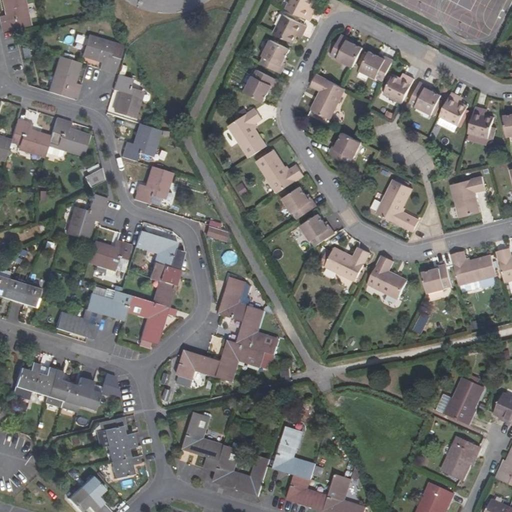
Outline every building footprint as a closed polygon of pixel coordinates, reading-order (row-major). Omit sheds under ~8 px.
[(0,20),(2,33),(16,29),(29,26),(23,0),(3,0),(7,15),(0,16),(0,20)] [(289,0),(285,9),(310,21),(313,15),(308,12),(311,7),(314,0),(289,0)] [(273,33),(293,43),(297,35),(299,31),(304,33),(307,27),(283,14),(273,33)] [(353,67),(363,48),(354,43),(347,39),(348,37),(342,34),(331,55),(338,58),(338,59),(353,67)] [(100,69),(115,74),(119,60),(123,48),(114,45),(88,37),(82,55),(102,61),(100,69)] [(260,64),(281,74),(284,67),(282,65),(285,59),(290,50),(271,40),(262,56),(263,57),(260,64)] [(30,57),(29,49),(22,48),(24,58),(30,57)] [(376,78),(383,81),(393,60),(387,57),(386,59),(379,56),(370,51),(360,70),(376,79),(376,78)] [(81,85),(73,82),(79,63),(61,57),(50,92),(77,100),(81,85)] [(244,92),(264,102),(268,92),(272,86),(274,87),(278,81),(257,70),(253,76),(252,75),(244,92)] [(343,87),(317,74),(311,86),(320,91),(311,109),(330,119),(346,89),(343,87)] [(402,103),(414,79),(408,76),(405,80),(401,78),(393,74),(384,94),(402,103)] [(118,75),(113,90),(122,93),(115,112),(134,119),(142,92),(130,88),(132,79),(118,75)] [(426,87),(427,84),(420,81),(410,102),(416,106),(432,115),(442,95),(433,90),(426,87)] [(460,102),(456,99),(458,95),(452,91),(436,122),(454,131),(462,119),(468,107),(468,106),(460,102)] [(487,115),(482,113),(483,108),(475,106),(468,133),(488,139),(492,126),(495,117),(487,115)] [(249,158),(267,146),(256,129),(254,125),(256,124),(262,119),(255,108),(228,126),(249,158)] [(511,113),(503,115),(507,137),(511,135),(511,113)] [(71,123),(57,118),(51,138),(49,144),(64,149),(83,154),(89,137),(69,131),(71,123)] [(19,146),(18,148),(45,157),(46,152),(49,144),(51,138),(31,132),(33,124),(18,119),(11,141),(10,143),(19,146)] [(140,153),(151,157),(160,130),(141,124),(135,144),(127,142),(122,157),(137,162),(140,153)] [(497,128),(492,126),(488,139),(487,144),(494,140),(497,128)] [(338,142),(334,149),(332,148),(328,154),(349,165),(353,158),(354,158),(362,143),(354,138),(343,133),(338,142)] [(0,138),(0,158),(5,160),(10,143),(11,141),(0,138)] [(62,155),(64,149),(49,144),(46,152),(60,156),(62,155)] [(304,176),(297,164),(289,169),(288,170),(285,167),(274,150),(256,162),(277,193),(304,176)] [(146,187),(139,184),(137,190),(134,199),(149,204),(151,195),(163,199),(171,173),(153,167),(146,187)] [(102,168),(85,177),(90,188),(105,181),(102,168)] [(475,192),(486,190),(482,177),(468,180),(451,185),(459,218),(481,213),(475,192)] [(404,212),(402,211),(404,207),(413,189),(394,179),(376,212),(405,228),(411,216),(404,212)] [(298,219),(317,206),(313,200),(310,201),(307,195),(301,187),(282,198),(293,213),(294,213),(298,219)] [(100,222),(108,199),(94,194),(88,211),(76,208),(67,234),(86,240),(92,220),(100,222)] [(315,246),(335,234),(331,227),(328,229),(325,223),(319,214),(301,226),(311,241),(312,241),(315,246)] [(208,236),(225,242),(228,233),(209,227),(207,232),(208,236)] [(176,249),(178,243),(161,238),(140,231),(135,247),(156,253),(154,262),(179,270),(185,252),(176,249)] [(123,273),(132,245),(116,241),(114,248),(94,242),(88,262),(97,265),(95,269),(105,272),(106,268),(123,273)] [(335,247),(332,253),(330,257),(325,254),(320,264),(356,281),(370,253),(358,247),(353,256),(335,247)] [(511,281),(511,256),(510,249),(497,252),(505,283),(511,281)] [(497,277),(491,256),(471,261),(467,262),(466,259),(464,252),(451,255),(459,287),(460,286),(477,282),(497,277)] [(378,290),(392,261),(383,256),(368,285),(378,290)] [(389,271),(394,262),(392,261),(378,290),(398,300),(408,281),(389,271)] [(154,262),(149,278),(159,281),(152,303),(167,307),(179,270),(154,262)] [(452,287),(446,265),(439,267),(439,269),(432,271),(422,274),(427,295),(444,290),(445,289),(452,287)] [(0,296),(3,297),(8,279),(0,276),(0,296)] [(246,282),(231,277),(223,302),(221,308),(219,315),(222,316),(244,322),(249,306),(251,300),(248,298),(251,287),(246,282)] [(19,302),(24,284),(8,279),(3,297),(19,302)] [(477,282),(460,286),(462,293),(477,289),(479,286),(477,282)] [(24,284),(19,302),(34,307),(40,289),(24,284)] [(113,301),(116,291),(108,289),(105,299),(113,301)] [(105,299),(91,294),(86,310),(101,315),(123,321),(126,312),(131,296),(116,291),(113,301),(105,299)] [(152,303),(131,296),(126,312),(147,319),(141,340),(156,344),(166,314),(173,317),(175,310),(167,307),(152,303)] [(244,322),(240,335),(237,344),(265,353),(274,355),(279,340),(259,332),(265,311),(249,306),(244,322)] [(93,340),(101,315),(86,310),(83,319),(61,313),(56,328),(93,340)] [(228,341),(237,344),(240,335),(231,332),(228,341)] [(237,344),(228,341),(222,362),(217,378),(233,383),(239,362),(260,369),(265,353),(237,344)] [(185,350),(183,356),(177,376),(179,376),(177,383),(191,387),(196,372),(217,378),(222,362),(206,357),(185,350)] [(21,368),(13,395),(29,400),(31,392),(37,373),(40,365),(33,363),(30,371),(21,368)] [(46,376),(48,368),(40,365),(37,373),(46,376)] [(47,397),(55,370),(48,368),(46,376),(37,373),(31,392),(47,397)] [(61,407),(69,383),(60,380),(63,372),(55,370),(47,397),(45,402),(61,407)] [(108,396),(110,392),(111,386),(118,388),(115,377),(106,374),(102,387),(101,390),(103,391),(102,395),(108,396)] [(94,383),(102,385),(103,377),(96,375),(94,383)] [(79,406),(87,380),(80,377),(77,385),(69,383),(61,407),(77,412),(79,406)] [(460,425),(470,426),(475,414),(473,413),(475,408),(484,388),(464,378),(454,399),(452,398),(444,414),(460,425)] [(87,380),(79,406),(95,411),(100,394),(101,390),(102,387),(93,384),(94,382),(87,380)] [(118,388),(111,386),(110,392),(119,395),(118,388)] [(504,419),(503,421),(511,425),(511,422),(511,397),(504,394),(494,414),(500,417),(504,419)] [(191,452),(192,448),(202,450),(203,453),(204,453),(205,451),(206,452),(205,456),(208,457),(221,461),(226,446),(204,439),(211,417),(195,412),(184,450),(191,452)] [(104,430),(122,426),(121,418),(102,422),(104,430)] [(135,439),(133,433),(128,434),(124,435),(122,426),(104,430),(104,433),(97,434),(100,447),(108,445),(135,439)] [(274,469),(281,471),(282,466),(290,468),(291,471),(296,471),(295,475),(311,480),(316,465),(294,458),(301,434),(286,429),(274,469)] [(462,480),(470,464),(476,453),(479,454),(482,447),(459,437),(443,471),(462,480)] [(128,449),(136,447),(135,439),(108,445),(111,461),(130,457),(128,449)] [(268,467),(270,459),(258,455),(252,477),(234,471),(241,450),(226,445),(226,446),(221,461),(217,472),(214,483),(221,485),(222,480),(231,482),(230,485),(234,486),(235,484),(236,484),(235,489),(259,496),(260,492),(268,467)] [(203,453),(202,450),(192,448),(191,452),(205,456),(206,452),(205,451),(204,453),(203,453)] [(511,451),(508,461),(502,473),(500,472),(496,478),(511,485),(511,451)] [(479,454),(476,453),(470,464),(473,466),(479,454)] [(130,457),(111,461),(115,478),(134,474),(132,464),(140,462),(139,455),(130,457)] [(221,461),(208,457),(204,468),(217,472),(221,461)] [(317,465),(313,475),(321,478),(324,468),(317,465)] [(281,471),(295,475),(296,471),(291,471),(290,468),(282,466),(281,471)] [(364,511),(366,508),(345,501),(351,479),(336,474),(329,496),(324,511),(325,511),(337,511),(364,511)] [(324,511),(329,496),(308,490),(311,480),(295,475),(288,500),(294,502),(296,498),(302,500),(304,503),(309,504),(309,507),(324,511)] [(81,487),(100,508),(105,503),(99,497),(106,490),(92,476),(81,487)] [(221,485),(235,489),(236,484),(235,484),(234,486),(230,485),(231,482),(222,480),(221,485)] [(432,483),(418,511),(442,511),(444,510),(449,500),(451,501),(455,494),(432,483)] [(81,511),(88,506),(93,511),(94,511),(100,508),(81,487),(68,499),(80,511),(81,511)] [(294,502),(309,507),(309,504),(304,503),(302,500),(296,498),(294,502)] [(508,511),(510,508),(492,500),(486,511),(508,511)]
